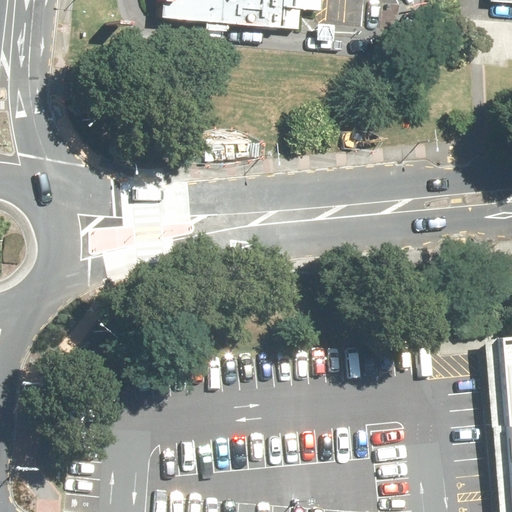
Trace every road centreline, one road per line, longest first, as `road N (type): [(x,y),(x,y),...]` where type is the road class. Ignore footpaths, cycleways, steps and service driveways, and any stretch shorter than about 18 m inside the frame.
road 1 (primary): [(511,193),(48,232)]
road 2 (primary): [(0,138),(10,0)]
